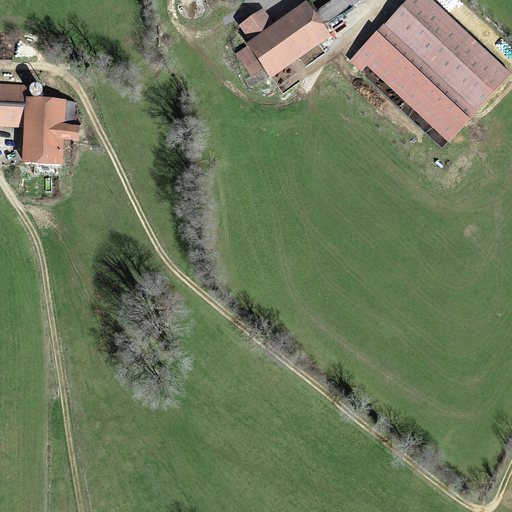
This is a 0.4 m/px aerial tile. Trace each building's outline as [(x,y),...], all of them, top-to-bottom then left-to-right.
[(511,76),(511,73),(433,0),(409,0),(352,61),(363,71),(368,65),(451,142),(511,76)] [(251,44),(247,47),(257,61),(270,78),(326,37),(303,6),(273,28),(251,44)] [(251,44),(273,28),(262,13),(240,29),(251,44)] [(343,20),(332,28),(337,35),(348,28),(343,20)] [(247,68),(257,61),(247,47),(237,54),(247,68)] [(25,89),(0,87),(0,130),(23,132),(24,103),(25,89)] [(63,105),(24,103),(23,132),(20,164),(59,167),(61,142),(73,143),(74,128),(61,127),(63,105)]
